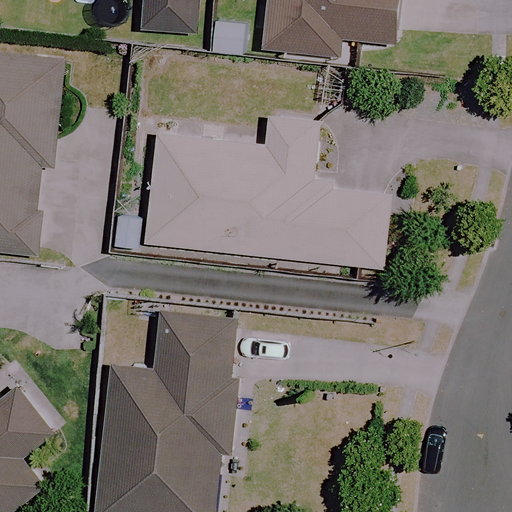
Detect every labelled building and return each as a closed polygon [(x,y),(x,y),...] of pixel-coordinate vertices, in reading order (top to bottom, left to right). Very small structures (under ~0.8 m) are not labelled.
[(150,0),(147,27),(200,33),(203,0),(150,0)] [(277,0),(272,50),(346,58),(348,39),(406,45),(410,0),(277,0)] [(0,249),(49,254),(54,209),(46,208),(49,174),(64,175),(75,59),(0,52),(0,249)] [(329,121),(279,116),(276,146),(166,136),(155,244),(395,268),(402,196),(322,188),(329,121)] [(249,381),(237,380),(242,322),(169,315),(163,374),(122,370),(108,511),(224,511),(228,476),(239,477),(249,381)] [(0,511),(25,511),(53,491),(36,469),(70,443),(9,364),(0,371),(0,511)]
